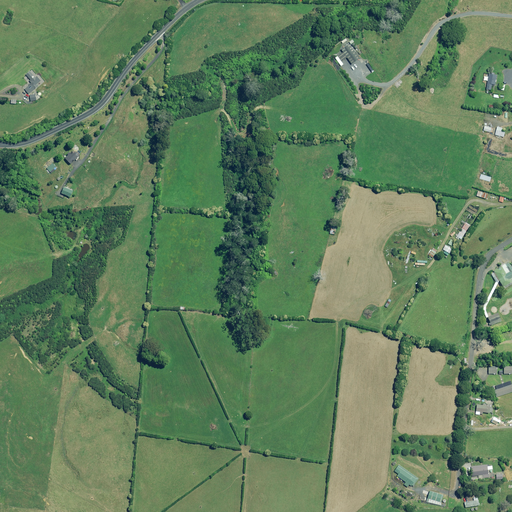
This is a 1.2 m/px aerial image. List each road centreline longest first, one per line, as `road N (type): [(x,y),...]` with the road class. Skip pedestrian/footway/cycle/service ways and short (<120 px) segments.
road 1 (unclassified): [(454,496),(480,269),(511,238)]
road 2 (tertiary): [(0,144),(25,142),(94,109),(132,60),(198,0)]
road 3 (unknown): [(511,15),(443,18),(384,83),(352,68)]
